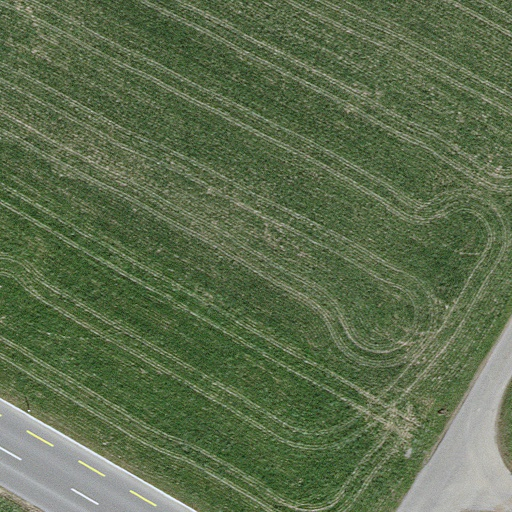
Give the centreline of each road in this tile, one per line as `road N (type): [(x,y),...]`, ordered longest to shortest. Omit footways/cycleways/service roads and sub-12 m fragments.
road 1 (track): [(417,511),(511,349)]
road 2 (tertiary): [(0,445),(115,511)]
